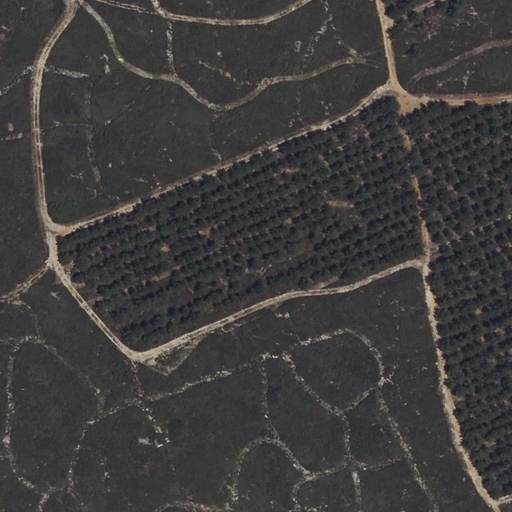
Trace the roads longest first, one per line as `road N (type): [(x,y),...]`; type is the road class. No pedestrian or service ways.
road 1 (track): [(378,0),(422,225),(419,257),(349,286),(292,291),(136,355),(63,272),(48,228),(34,87),(42,55),(83,0)]
road 2 (track): [(48,228),(347,116),(379,87),(437,98),(511,95)]
road 3 (track): [(419,257),(474,480),(496,511)]
road 4 (track): [(114,0),(226,21),(274,15),(306,0)]
